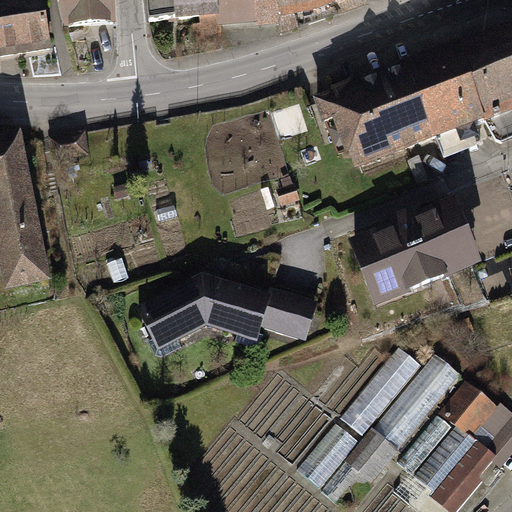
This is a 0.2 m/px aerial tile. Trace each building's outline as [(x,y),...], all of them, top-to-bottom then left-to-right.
[(30,0),(0,0),(0,56),(37,52),(30,0)] [(113,0),(60,0),(67,32),(114,30),(113,0)] [(141,0),(143,29),(162,28),(211,25),(212,36),(272,32),(348,0),(141,0)] [(511,28),(314,104),(343,179),(511,114),(511,28)] [(55,156),(91,153),(89,133),(53,137),(55,156)] [(0,296),(48,286),(16,139),(0,142),(0,296)] [(390,230),(347,246),(372,311),(476,271),(451,206),(413,220),(410,214),(387,223),(390,230)] [(197,282),(134,315),(155,359),(203,336),(253,349),(258,333),(305,348),(319,306),(272,294),(268,304),(197,282)] [(423,373),(401,355),(340,422),(446,511),(465,511),(511,461),(511,419),(435,360),(423,373)]
